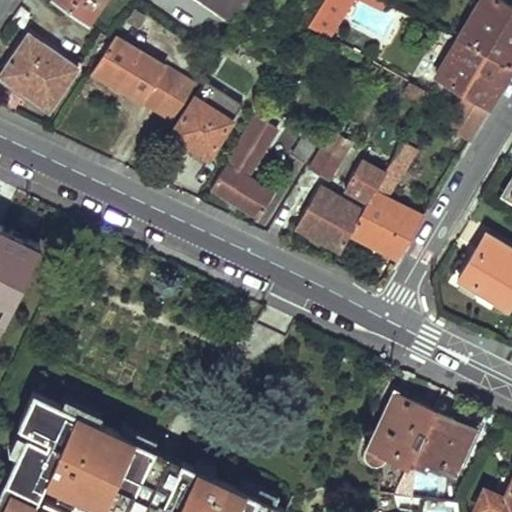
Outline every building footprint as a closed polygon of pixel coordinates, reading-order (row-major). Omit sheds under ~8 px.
[(54,0),(81,18),(93,0),(54,0)] [(199,0),(228,20),(241,0),(199,0)] [(318,0),(304,23),(324,34),(345,0),(318,0)] [(511,4),(504,0),(474,0),(453,35),(508,64),(511,57),(511,4)] [(24,29),(0,64),(0,74),(44,105),(73,63),(24,29)] [(108,31),(85,67),(136,98),(159,63),(108,31)] [(453,35),(433,70),(460,88),(452,102),(477,116),(508,64),(453,35)] [(376,46),(371,56),(410,77),(416,67),(376,46)] [(247,61),(228,91),(246,102),(264,72),(247,61)] [(171,71),(159,63),(136,98),(149,107),(171,71)] [(189,83),(171,71),(149,107),(167,118),(189,83)] [(233,104),(196,80),(188,93),(225,116),(233,104)] [(402,80),(396,92),(415,103),(421,91),(402,80)] [(188,93),(165,128),(202,152),(225,116),(188,93)] [(477,116),(452,102),(444,116),(469,130),(477,116)] [(252,111),(207,183),(253,212),(268,187),(243,171),(272,124),(252,111)] [(305,122),(287,148),(301,157),(318,131),(305,122)] [(328,127),(305,161),(324,174),(347,140),(328,127)] [(379,169),(343,232),(393,256),(420,212),(382,193),(412,146),(409,145),(414,137),(402,130),(379,169)] [(316,180),(290,222),(333,249),(343,232),(379,169),(358,155),(342,183),(359,193),(354,201),(316,180)] [(41,245),(0,225),(0,317),(6,320),(41,245)] [(457,277),(509,309),(511,304),(511,245),(485,230),(457,277)] [(405,468),(408,462),(433,408),(393,389),(365,450),(365,454),(365,457),(367,461),(370,463),(374,463),(378,462),(380,460),(382,458),(405,468)] [(0,511),(75,511),(76,511),(43,496),(35,511),(33,511),(31,511),(49,473),(62,479),(56,491),(73,499),(76,493),(106,507),(104,510),(107,511),(284,511),(286,509),(34,391),(18,424),(48,438),(46,443),(26,434),(0,490),(0,511)] [(453,473),(474,427),(433,408),(408,462),(424,470),(426,466),(437,471),(439,467),(453,473)] [(511,511),(511,479),(504,496),(485,487),(475,507),(486,511),(511,511)] [(421,511),(422,497),(394,493),(399,511),(421,511)]
